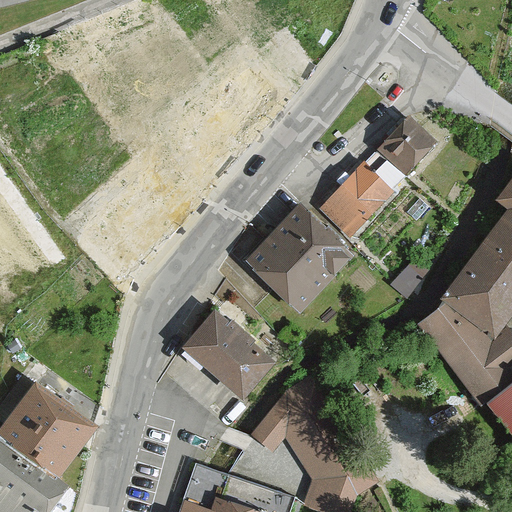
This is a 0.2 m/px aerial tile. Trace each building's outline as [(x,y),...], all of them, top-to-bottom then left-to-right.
[(167,25),(157,0),(151,0),(47,39),(57,66),(167,25)] [(288,94),(250,60),(181,139),(220,173),(288,94)] [(434,142),(405,114),(375,146),(403,174),(434,142)] [(0,156),(0,398),(10,387),(0,376),(0,275),(16,259),(36,286),(75,259),(0,156)] [(362,161),(318,206),(351,237),(394,191),(362,161)] [(511,305),(511,165),(487,194),(501,203),(433,291),(438,296),(410,325),(481,403),(511,376),(511,330),(503,319),(511,305)] [(190,214),(152,174),(94,230),(132,269),(190,214)] [(302,208),(248,264),(302,316),(356,260),(302,208)] [(214,307),(181,345),(242,399),(275,360),(214,307)] [(511,376),(481,403),(511,438),(511,376)] [(96,428),(37,382),(0,429),(0,511),(51,511),(67,491),(55,482),(96,428)] [(178,511),(262,511),(268,499),(304,511),(350,511),(357,492),(346,469),(280,451),(268,443),(298,405),(285,395),(253,436),(227,471),(200,462),(178,511)]
